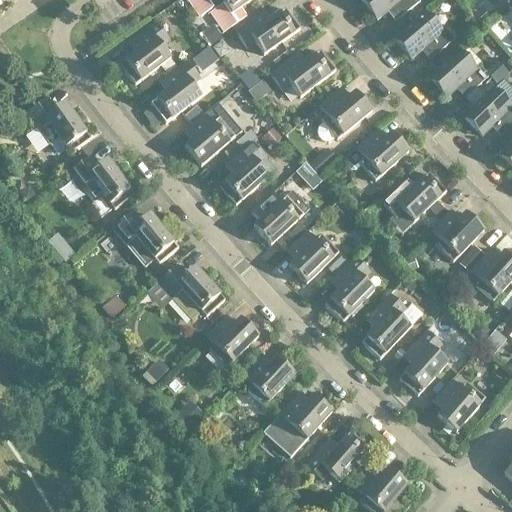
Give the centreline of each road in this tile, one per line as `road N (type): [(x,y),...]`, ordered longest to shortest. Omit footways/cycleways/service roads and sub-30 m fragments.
road 1 (residential): [(460,484),(74,72),(63,28),(101,0)]
road 2 (residential): [(511,232),(303,0)]
